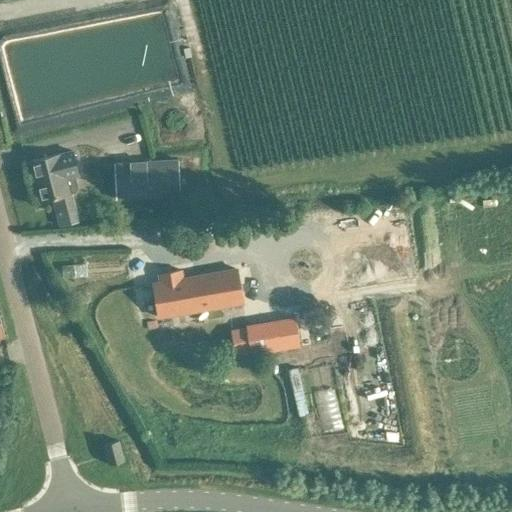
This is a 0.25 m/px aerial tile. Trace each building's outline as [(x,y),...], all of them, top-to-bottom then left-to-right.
[(78,175),(72,150),(59,154),(59,153),(29,161),(36,186),(38,185),(41,200),(39,200),(40,201),(66,195),(70,194),(73,192),(76,190),(77,187),(77,185),(75,176),(78,175)] [(180,194),(177,159),(113,163),(115,198),(180,194)] [(316,234),(279,238),(281,266),(319,263),(316,234)] [(160,282),(151,283),(157,316),(242,301),(236,268),(182,278),(181,272),(180,269),(159,273),(160,282)] [(297,323),(251,334),(257,362),(304,351),(297,323)] [(103,444),(108,462),(109,464),(123,460),(118,440),(103,444)]
